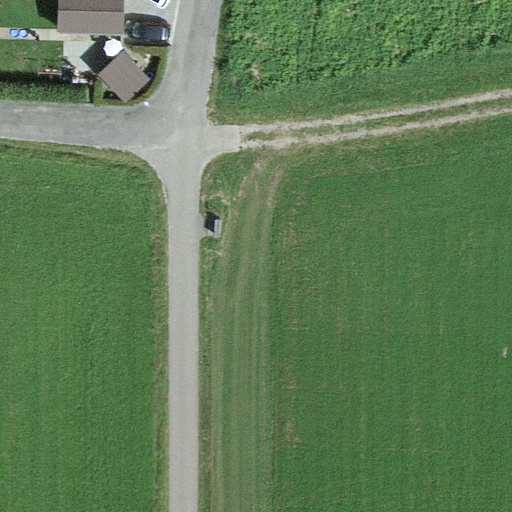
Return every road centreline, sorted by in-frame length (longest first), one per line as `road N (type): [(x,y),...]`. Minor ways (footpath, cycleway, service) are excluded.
road 1 (residential): [(183,511),(184,133)]
road 2 (track): [(511,99),(284,135),(184,133)]
road 3 (residential): [(0,126),(184,133)]
road 4 (residential): [(184,133),(199,0)]
